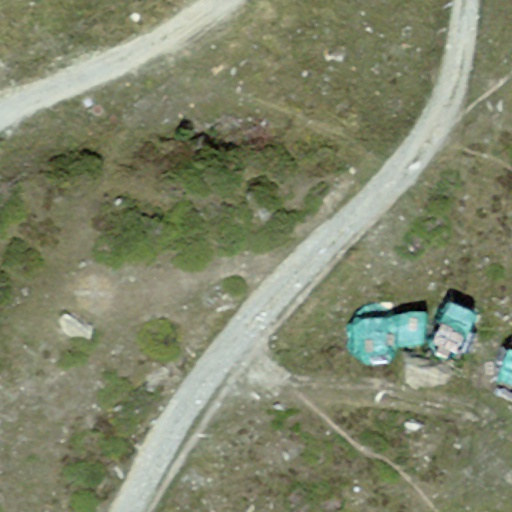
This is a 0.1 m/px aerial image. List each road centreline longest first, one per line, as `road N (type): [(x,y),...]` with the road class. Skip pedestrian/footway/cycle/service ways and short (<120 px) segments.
road 1 (track): [(464,0),(460,48),(429,116),(131,511)]
road 2 (track): [(0,107),(110,64),(213,0)]
